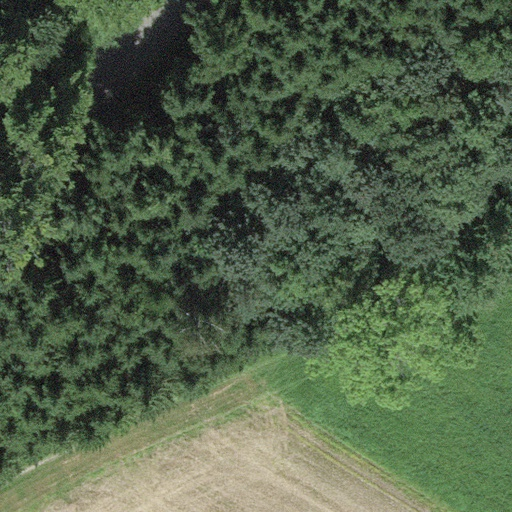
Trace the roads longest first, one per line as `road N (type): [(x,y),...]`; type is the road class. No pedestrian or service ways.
road 1 (track): [(0,481),(511,203)]
road 2 (unclassified): [(179,0),(0,179)]
